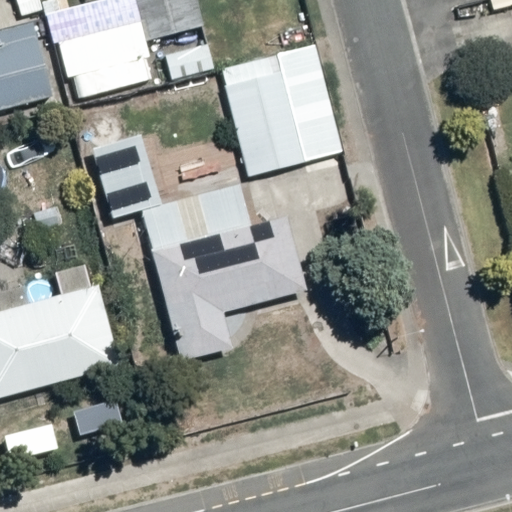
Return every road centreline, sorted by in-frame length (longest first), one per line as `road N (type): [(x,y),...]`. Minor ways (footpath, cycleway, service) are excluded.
road 1 (residential): [(492,472),(369,0)]
road 2 (tertiary): [(492,472),(339,511)]
